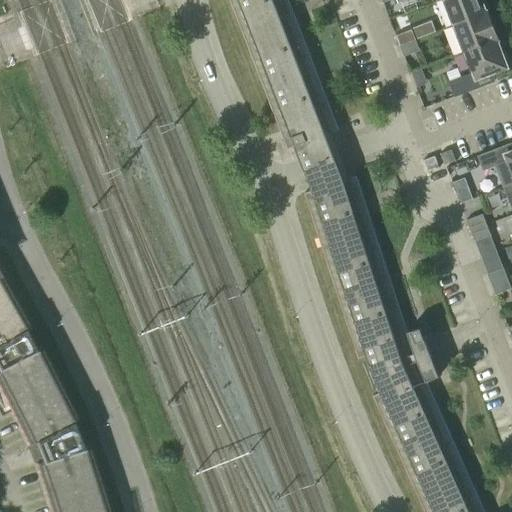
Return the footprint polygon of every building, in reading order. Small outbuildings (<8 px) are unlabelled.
[(229,0),(281,131),(288,150),(295,147),(303,168),(311,190),(304,192),(358,357),(366,355),(372,374),(380,392),(373,395),(425,511),(478,511),(421,384),(439,376),(429,352),(420,327),(401,333),(350,177),(343,180),(334,157),(326,135),(333,132),(281,0),(229,0)] [(444,0),(454,25),(485,13),(485,12),(485,11),(487,9),(483,0),(444,0)] [(485,13),(454,25),(464,52),(496,40),(496,41),(497,40),(492,26),(494,24),(491,15),(487,15),(486,12),(485,12),(485,13)] [(400,46),(415,40),(411,30),(396,36),(396,35),(395,36),(395,37),(396,37),(400,46)] [(419,50),(415,40),(400,46),(403,56),(403,57),(404,57),(404,56),(419,50)] [(496,40),(464,52),(473,73),(462,77),(449,82),(455,97),(456,97),(456,96),(466,92),(468,92),(467,92),(478,87),(478,88),(479,87),(494,81),(494,78),(492,73),(507,68),(506,65),(508,62),(504,54),(501,53),(496,41),(496,40)] [(511,142),(502,147),(502,146),(501,147),(491,151),(490,151),(489,151),(489,152),(479,156),(478,156),(477,156),(483,171),(484,170),(495,166),(503,187),(511,183),(511,142)] [(455,161),(456,161),(456,160),(455,160),(452,150),(451,149),(450,150),(441,154),(441,153),(440,154),(440,155),(441,155),(444,164),(444,165),(445,165),(455,161)] [(438,168),(439,167),(439,166),(438,166),(435,157),(435,155),(434,156),(424,160),(423,160),(423,161),(424,161),(427,171),(427,172),(429,171),(428,171),(438,167),(438,168)] [(511,209),(511,183),(503,187),(511,209)] [(470,230),(486,224),(482,214),(467,220),(466,220),(466,221),(467,221),(470,230)] [(486,224),(470,230),(474,240),(474,241),(475,241),(475,240),(490,235),(486,224)] [(491,284),(507,278),(503,268),(488,274),(488,273),(487,274),(487,275),(488,275),(491,284)] [(0,343),(26,330),(30,327),(0,273),(0,343)] [(507,278),(491,284),(495,294),(494,294),(495,295),(496,295),(496,294),(511,288),(507,278)] [(36,349),(26,330),(0,343),(0,389),(28,445),(33,443),(37,452),(79,435),(74,423),(78,420),(41,346),(36,349)] [(79,435),(37,452),(40,461),(35,462),(51,511),(109,511),(89,446),(84,447),(79,435)]
